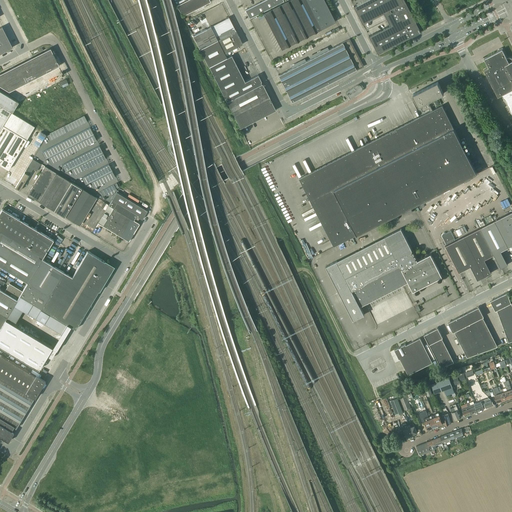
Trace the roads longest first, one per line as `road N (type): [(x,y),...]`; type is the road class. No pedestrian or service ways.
road 1 (tertiary): [(100,352),(168,232),(205,187),(337,117)]
road 2 (track): [(281,239),(408,511)]
road 3 (track): [(60,0),(156,195)]
road 4 (unclassified): [(125,178),(57,43),(24,49)]
road 5 (unclassified): [(338,88),(286,113),(230,0)]
road 6 (track): [(302,511),(250,342)]
road 7 (unclassified): [(356,356),(511,279)]
road 8 (unclassified): [(125,261),(5,191)]
road 9 (unclassified): [(125,261),(58,374)]
road 10 (tertiary): [(82,400),(16,511)]
